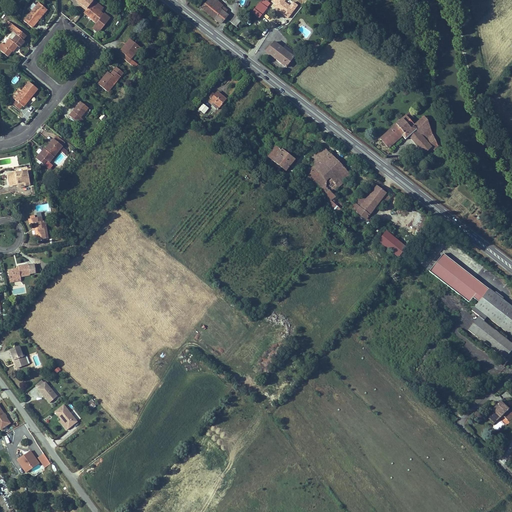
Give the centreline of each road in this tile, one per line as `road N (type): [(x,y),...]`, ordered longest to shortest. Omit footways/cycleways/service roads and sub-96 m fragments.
road 1 (track): [(69,479),(126,435),(183,346),(222,361),(262,350),(273,330),(258,316),(317,250),(369,243),(391,200),(393,172)]
road 2 (primary): [(168,0),(511,265)]
road 3 (unclassified): [(0,380),(91,511)]
